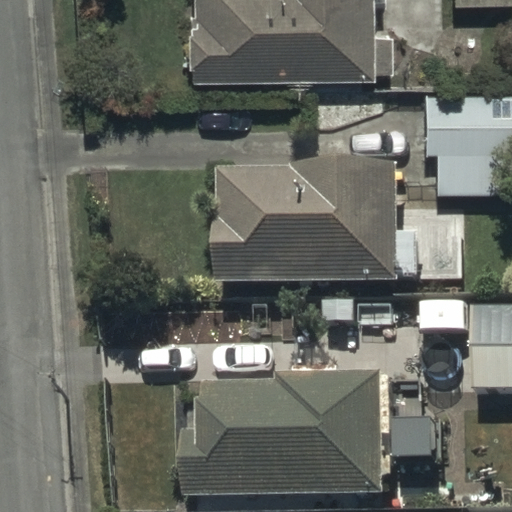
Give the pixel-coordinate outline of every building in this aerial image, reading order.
[(387,0),(189,0),(190,78),(375,76),(375,70),(396,70),(396,33),(373,33),(373,7),(387,7),(387,0)] [(511,94),(426,95),(424,155),(439,155),(439,195),(511,195),(511,94)] [(404,176),(224,179),(226,294),(406,291),(406,287),(425,287),(424,242),(405,242),(404,176)] [(511,311),(480,311),(479,399),(511,399),(511,311)] [(389,386),(284,386),(284,394),(207,395),(207,442),(192,443),(192,504),(390,504),(389,386)]
